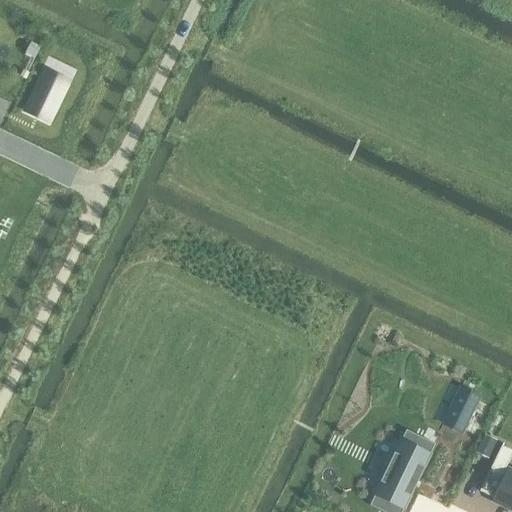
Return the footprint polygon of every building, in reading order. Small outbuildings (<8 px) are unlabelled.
[(14,72),(5,110),(16,113),(26,75),(14,72)] [(45,72),(26,111),(48,121),(66,83),(45,72)] [(460,388),(443,424),(461,433),(478,397),(460,388)] [(488,458),(497,440),(484,434),(475,452),(488,458)] [(401,441),(375,495),(390,502),(385,511),(402,511),(435,444),(421,438),(416,448),(401,441)] [(502,444),(479,492),(494,499),(493,501),(511,510),(511,471),(508,470),(507,472),(493,466),(504,444),(502,444)]
